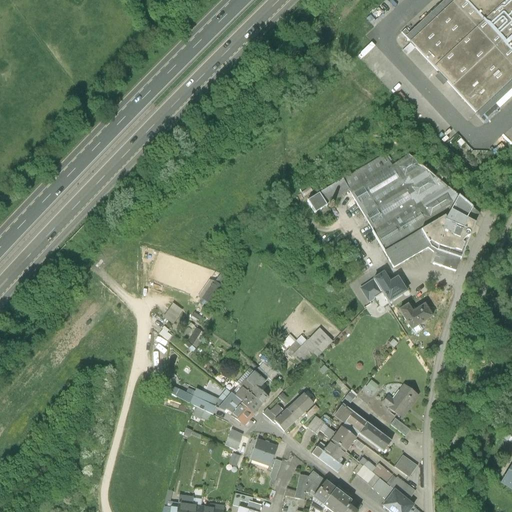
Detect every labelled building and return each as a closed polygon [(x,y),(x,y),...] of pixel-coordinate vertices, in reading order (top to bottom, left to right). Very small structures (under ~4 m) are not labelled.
[(441,0),(404,36),(407,39),(449,0),(441,0)] [(511,77),(511,0),(449,0),(407,39),(475,112),(511,77)] [(368,52),(363,47),(355,54),(360,59),(368,52)] [(511,85),(511,77),(475,112),(479,116),(511,85)] [(460,196),(409,154),(392,165),(385,154),(343,179),(350,192),(385,251),(422,229),(447,215),(449,216),(460,196)] [(350,192),(343,179),(320,192),(328,205),(350,192)] [(328,205),(320,192),(308,200),(315,212),(328,205)] [(447,215),(422,229),(432,246),(438,250),(461,258),(463,259),(478,221),(469,217),(474,207),(460,196),(449,216),(447,215)] [(422,229),(385,251),(394,268),(429,248),(437,254),(433,264),(456,272),(461,258),(438,250),(432,246),(422,229)] [(385,271),(373,279),(382,293),(389,304),(409,292),(399,276),(391,281),(385,271)] [(220,274),(215,282),(222,287),(228,279),(220,274)] [(197,296),(202,299),(214,281),(209,279),(197,296)] [(382,293),(373,279),(359,289),(369,303),(382,293)] [(214,281),(202,299),(209,305),(222,287),(215,282),(214,281)] [(411,303),(400,310),(411,329),(434,315),(427,302),(415,309),(411,303)] [(179,315),(170,308),(163,318),(172,324),(179,315)] [(164,327),(158,335),(167,341),(171,336),(167,332),(169,330),(164,327)] [(201,331),(196,328),(188,341),(193,345),(201,331)] [(334,341),(320,328),(301,347),(298,343),(286,355),(290,359),(293,356),(301,364),(313,352),(319,357),(334,341)] [(398,343),(394,339),(390,343),(395,348),(398,343)] [(264,362),(259,368),(269,378),(272,380),(277,374),(264,362)] [(329,370),(325,366),(320,371),(323,375),(329,370)] [(269,378),(259,368),(255,372),(266,382),(269,378)] [(243,388),(262,406),(270,398),(262,391),(266,387),(263,385),(266,382),(255,372),(248,380),(246,381),(245,380),(239,386),(243,388)] [(236,383),(239,386),(245,380),(246,381),(248,380),(243,376),(236,383)] [(371,380),(366,387),(373,393),(379,386),(371,380)] [(393,399),(388,395),(382,404),(402,419),(419,396),(404,384),(393,399)] [(193,396),(196,390),(186,385),(181,385),(178,389),(193,396)] [(262,406),(243,388),(236,396),(243,403),(242,404),(254,415),(262,406)] [(217,408),(193,396),(178,389),(175,397),(191,405),(204,411),(212,414),(213,415),(217,408)] [(217,408),(218,409),(224,402),(196,389),(196,390),(193,396),(217,408)] [(356,397),(350,392),(342,402),(348,407),(356,397)] [(227,410),(233,414),(242,404),(243,403),(236,396),(231,393),(224,402),(218,409),(225,413),(227,410)] [(284,412),(275,421),(276,422),(285,432),(315,405),(304,394),(284,412)] [(282,394),(278,398),(283,403),(287,399),(282,394)] [(254,415),(242,404),(233,414),(231,417),(244,428),(255,416),(254,415)] [(204,411),(191,405),(187,415),(191,418),(195,411),(202,414),(204,411)] [(267,409),(263,414),(274,424),(276,422),(275,421),(284,412),(277,405),(270,412),(267,409)] [(357,439),(360,435),(368,423),(344,405),(335,416),(345,424),(342,428),(357,439)] [(315,406),(307,414),(311,418),(319,411),(315,406)] [(208,422),(212,414),(204,411),(202,414),(201,418),(208,422)] [(315,417),(307,429),(317,436),(325,424),(315,417)] [(410,430),(395,419),(391,425),(406,436),(410,430)] [(368,423),(360,435),(384,453),(392,442),(368,423)] [(357,439),(342,428),(332,440),(347,452),(357,439)] [(192,431),(186,429),(183,435),(189,438),(191,435),(192,431)] [(245,437),(230,431),(224,446),(239,452),(245,437)] [(278,446),(257,439),(250,461),(270,468),(278,446)] [(332,440),(327,447),(333,453),(325,465),(338,474),(343,467),(340,465),(343,461),(341,459),(347,452),(332,440)] [(311,454),(325,465),(333,453),(327,447),(321,442),(311,454)] [(240,456),(232,454),(228,465),(236,468),(240,456)] [(403,456),(394,468),(409,478),(418,466),(403,456)] [(281,462),(275,460),(270,476),(276,478),(281,462)] [(356,475),(363,467),(359,464),(353,472),(356,475)] [(379,464),(372,473),(386,484),(393,475),(379,464)] [(511,464),(500,484),(511,490),(511,464)] [(372,473),(364,466),(363,467),(356,475),(383,497),(390,488),(386,484),(372,473)] [(316,495),(327,481),(313,470),(308,477),(299,475),(296,492),(294,500),(303,502),(306,493),(309,494),(311,491),(316,495)] [(415,491),(397,478),(390,488),(408,501),(415,491)] [(313,498),(324,506),(337,489),(327,481),(316,495),(313,498)] [(353,501),(337,489),(324,506),(330,511),(350,511),(347,509),(353,501)] [(294,500),(296,492),(286,490),(284,497),(294,500)] [(382,507),(389,511),(408,511),(413,506),(394,492),(382,507)] [(252,498),(235,494),(233,506),(239,507),(240,502),(251,504),(252,498)] [(176,511),(200,511),(201,507),(192,506),(193,497),(179,495),(178,504),(176,511)] [(192,506),(201,507),(203,496),(193,495),(193,497),(192,506)] [(201,507),(200,511),(223,511),(224,504),(205,501),(204,507),(201,507)] [(176,511),(178,504),(167,502),(164,511),(176,511)]
